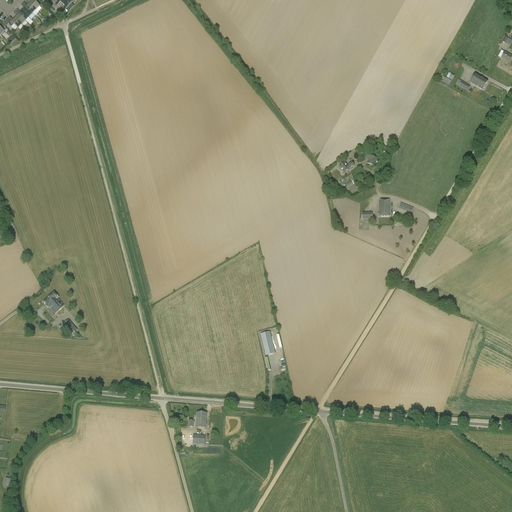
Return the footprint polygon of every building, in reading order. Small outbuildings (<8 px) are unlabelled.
[(32,0),(29,0),(31,2),(29,4),(36,10),(39,7),(32,0)] [(65,7),(62,10),(63,12),(73,2),(71,0),(67,0),(63,5),(65,7)] [(24,3),(22,4),(32,14),(36,10),(29,4),(27,6),(24,3)] [(32,14),(22,4),(21,6),(24,9),(22,12),(29,18),(32,14)] [(20,13),(17,10),(15,12),(25,21),(29,18),(22,12),(20,13)] [(15,12),(14,13),(17,17),(15,19),(21,25),(25,21),(15,12)] [(13,21),(10,17),(5,22),(11,27),(13,25),(18,29),(21,25),(15,19),(13,21)] [(6,40),(10,44),(15,38),(11,35),(6,40)] [(511,57),(505,53),(501,51),(498,57),(508,63),(511,57)] [(470,83),(482,90),(487,82),(476,75),(470,83)] [(440,80),(449,85),(451,81),(442,76),(440,80)] [(455,84),(467,91),(470,87),(458,80),(455,84)] [(370,155),(367,164),(373,166),(377,158),(370,155)] [(344,163),(339,167),(344,173),(354,165),(352,163),(347,167),(344,163)] [(389,217),(390,200),(379,200),(379,217),(389,217)] [(411,214),(412,212),(413,208),(401,203),(398,208),(405,212),(411,214)] [(65,306),(58,298),(59,298),(54,293),(43,302),(48,308),(48,307),(55,315),(65,306)] [(69,321),(62,327),(70,337),(77,331),(69,321)] [(266,356),(275,354),(270,332),(261,334),(266,356)] [(206,414),(196,413),(196,427),(206,428),(206,414)] [(204,448),(205,436),(193,435),(193,447),(204,448)]
